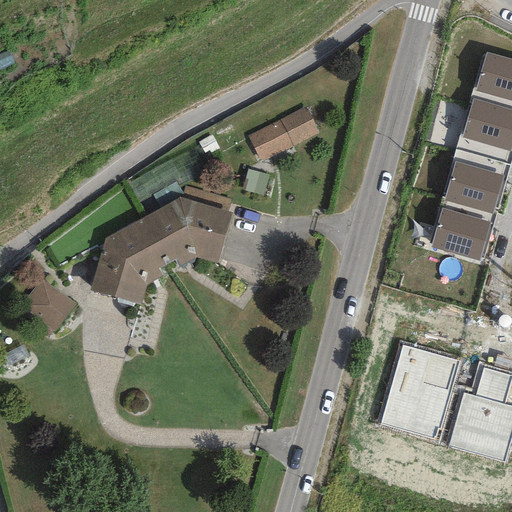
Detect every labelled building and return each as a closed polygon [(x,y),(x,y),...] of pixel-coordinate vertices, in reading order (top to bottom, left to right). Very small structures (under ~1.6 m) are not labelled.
[(511,62),(485,55),(475,92),(511,102),(511,62)] [(511,145),(511,113),(472,102),(461,139),(510,153),(511,145)] [(305,108),(247,136),(259,162),(318,134),(305,108)] [(503,176),(454,163),(444,200),(493,213),(503,176)] [(104,241),(90,292),(139,307),(147,287),(195,260),(217,265),(231,216),(178,201),(104,241)] [(490,224),(442,211),(432,248),(480,262),(490,224)] [(73,305),(40,279),(14,311),(47,337),(73,305)]
